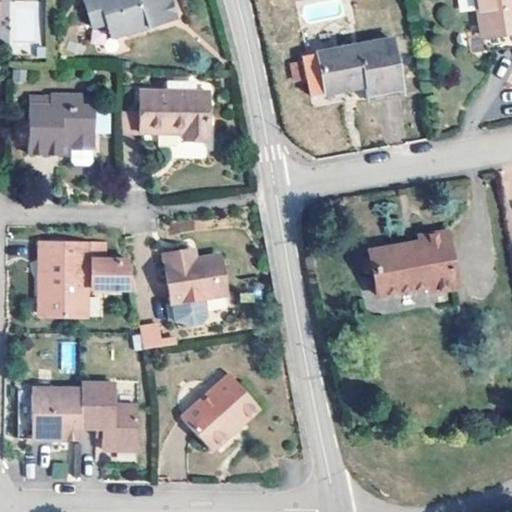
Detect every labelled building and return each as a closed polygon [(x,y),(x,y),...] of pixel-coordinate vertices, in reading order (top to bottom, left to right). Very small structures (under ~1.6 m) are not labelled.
[(10,0),(10,25),(38,25),(38,0),(10,0)] [(112,23),(117,38),(131,34),(131,35),(182,20),(176,0),(90,0),(98,27),(112,23)] [(511,0),(474,0),(478,25),(511,21),(511,0)] [(511,25),(511,21),(478,25),(479,30),(511,25)] [(391,33),(302,48),(309,87),(363,78),(366,94),(400,88),(391,33)] [(215,92),(146,92),(145,133),(189,134),(190,141),(215,141),(215,92)] [(32,155),(66,156),(66,146),(75,146),(75,163),(79,166),(92,166),(96,163),(96,146),(98,146),(99,108),(77,108),(77,96),(33,95),(32,155)] [(123,110),(122,134),(137,135),(139,111),(123,110)] [(416,231),(417,236),(366,244),(373,289),(424,281),(425,287),(452,283),(442,227),(416,231)] [(92,243),(43,242),(43,260),(47,261),(47,318),(92,318),(92,289),(138,290),(133,259),(109,259),(92,259),(92,243)] [(109,243),(92,243),(92,259),(109,259),(109,243)] [(190,261),(201,259),(200,249),(189,251),(190,261)] [(219,256),(201,259),(190,261),(189,251),(168,255),(177,304),(175,321),(200,325),(208,324),(213,317),(210,299),(227,296),(219,256)] [(139,325),(142,348),(162,346),(159,323),(139,325)] [(61,340),(61,372),(75,372),(75,341),(61,340)] [(234,373),(186,417),(217,452),(239,432),(235,428),(248,417),(251,421),(266,408),(234,373)] [(85,390),(85,428),(106,428),(106,451),(141,451),(142,407),(120,407),(120,386),(85,385),(85,390)] [(85,440),(85,428),(85,390),(23,389),(23,440),(85,440)] [(235,428),(239,432),(251,421),(248,417),(235,428)]
